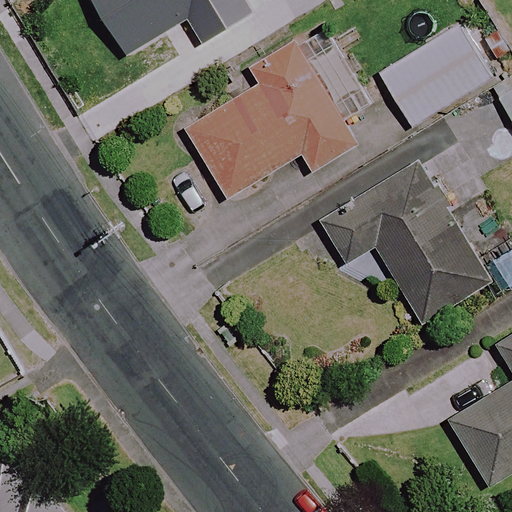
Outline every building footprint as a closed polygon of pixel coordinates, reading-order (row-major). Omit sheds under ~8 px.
[(258,16),(247,0),(98,0),(133,57),(192,21),(208,47),(258,16)] [(498,75),(466,25),(386,75),(417,126),(498,75)] [(375,105),(332,31),(254,76),(261,88),(191,129),(232,199),(306,155),(316,173),(360,147),(345,123),(375,105)] [(511,87),(501,93),(511,111),(511,87)] [(493,282),(423,166),(327,225),(353,267),(382,249),(426,322),(493,282)] [(511,287),(511,251),(497,260),(511,288),(511,287)] [(511,474),(511,339),(502,345),(511,362),(511,387),(455,421),(492,486),(511,474)] [(27,481),(7,456),(0,460),(0,511),(70,511),(39,472),(27,481)]
